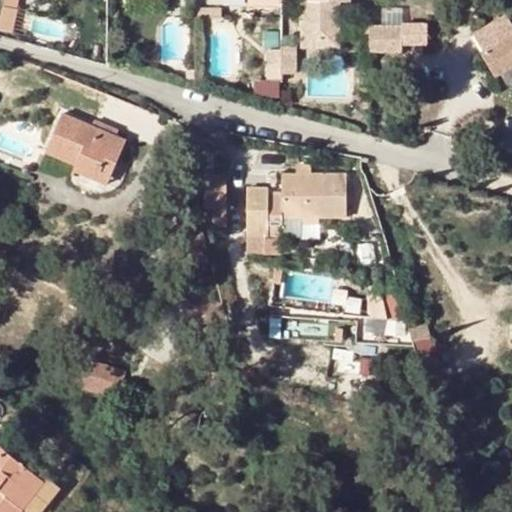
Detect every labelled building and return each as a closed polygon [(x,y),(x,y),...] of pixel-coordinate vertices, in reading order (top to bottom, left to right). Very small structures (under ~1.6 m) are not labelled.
[(16,0),(0,0),(0,3),(0,9),(14,13),(16,0)] [(350,0),(308,0),(309,5),(300,6),(300,42),(339,42),(339,6),(351,6),(350,0)] [(0,29),(10,32),(14,13),(0,9),(0,29)] [(220,13),(193,13),(193,24),(220,24),(220,13)] [(490,62),(504,86),(511,76),(511,23),(509,20),(479,45),(492,61),(490,62)] [(367,26),(367,24),(344,24),(344,34),(367,34),(367,26)] [(367,34),(367,51),(400,53),(400,45),(425,46),(425,25),(400,25),(400,27),(367,26),(367,34)] [(293,42),(280,42),(280,52),(280,77),(292,77),(293,42)] [(339,42),(300,42),(300,51),(339,51),(339,42)] [(280,77),(280,52),(269,52),(269,82),(280,83),(280,77)] [(193,81),(193,70),(183,70),(183,81),(193,81)] [(92,129),(93,125),(64,113),(47,152),(75,165),(78,159),(100,168),(103,162),(114,166),(126,139),(116,135),(115,138),(92,129)] [(115,138),(116,135),(118,130),(95,120),(93,125),(92,129),(115,138)] [(78,159),(75,165),(73,170),(107,185),(114,166),(103,162),(100,168),(78,159)] [(297,165),(297,173),(311,173),(311,165),(297,165)] [(205,171),(204,203),(226,203),(226,172),(205,171)] [(282,217),(318,216),(345,216),(346,173),(311,173),(297,173),(282,173),(282,192),(268,192),(267,188),(248,188),(248,212),(248,235),(282,234),(282,224),(282,217)] [(282,267),(275,266),(274,283),(281,283),(282,267)] [(88,371),(83,389),(117,399),(126,369),(97,362),(94,373),(88,371)] [(0,511),(18,511),(43,482),(0,446),(0,511)]
